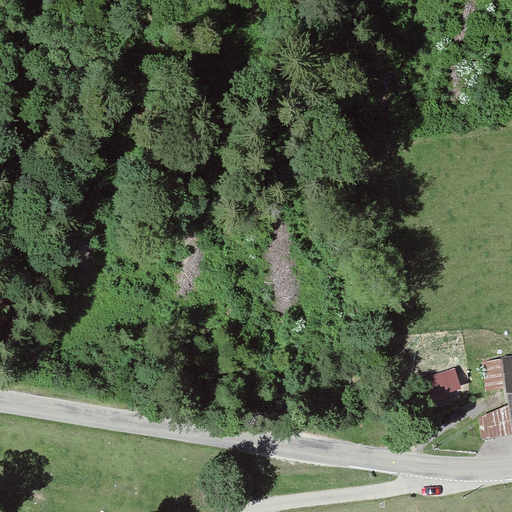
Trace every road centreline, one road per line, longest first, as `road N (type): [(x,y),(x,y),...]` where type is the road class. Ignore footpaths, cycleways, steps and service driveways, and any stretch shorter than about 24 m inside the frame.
road 1 (tertiary): [(0,406),(447,468),(511,467)]
road 2 (track): [(231,511),(393,488),(447,468)]
